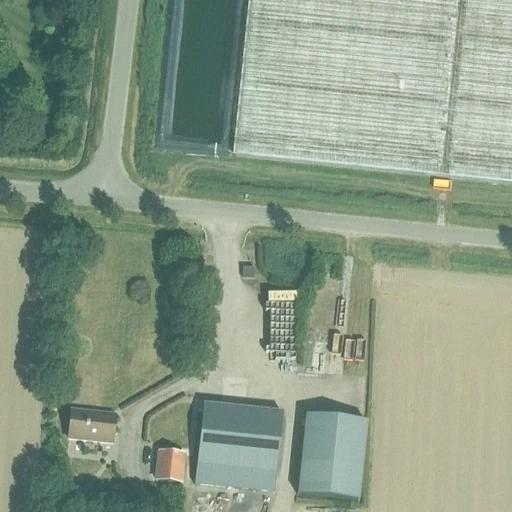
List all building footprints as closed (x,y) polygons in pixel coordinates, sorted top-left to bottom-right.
[(511,0),(251,0),(235,158),(511,186),(511,0)] [(243,269),(243,281),(254,282),(254,270),(243,269)] [(283,314),(284,303),(255,299),(253,310),(283,314)] [(310,355),(309,374),(323,375),(324,356),(310,355)] [(202,407),(193,486),(228,490),(227,498),(253,501),(254,493),(258,493),(273,495),(281,415),(202,407)] [(70,413),(68,441),(111,446),(114,418),(70,413)] [(305,418),(297,497),(357,503),(365,424),(305,418)] [(156,452),(153,483),(182,486),(185,456),(156,452)]
